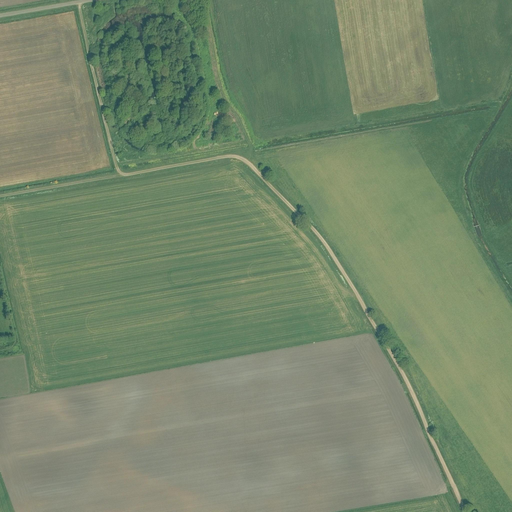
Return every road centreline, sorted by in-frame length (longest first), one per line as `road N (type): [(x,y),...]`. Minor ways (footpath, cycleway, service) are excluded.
road 1 (track): [(465,511),(403,374),(317,235),(247,164),(225,156),(0,195)]
road 2 (track): [(77,2),(117,175)]
